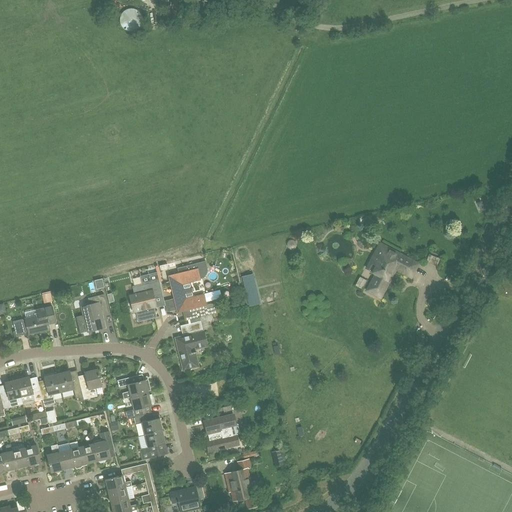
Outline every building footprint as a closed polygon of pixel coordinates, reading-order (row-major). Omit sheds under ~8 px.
[(141,27),(134,7),(121,12),(129,32),(141,27)] [(289,240),(287,244),(287,248),(290,250),(294,250),(296,247),(296,242),(293,240),(289,240)] [(370,286),(367,291),(368,291),(368,290),(381,296),(380,298),(383,293),(390,281),(394,272),(394,271),(394,270),(393,269),(393,268),(408,276),(415,262),(400,254),(399,257),(383,249),(380,247),(367,269),(374,273),(376,274),(370,286)] [(177,268),(179,273),(168,276),(177,312),(186,310),(188,320),(211,315),(211,314),(218,312),(218,310),(217,309),(217,308),(216,307),(216,306),(215,306),(214,305),(213,304),(212,304),(211,304),(206,305),(204,294),(185,299),(182,284),(200,280),(200,279),(201,279),(202,278),(204,277),(205,276),(206,275),(207,273),(207,271),(207,270),(207,268),(207,267),(206,261),(177,268)] [(254,273),(243,276),(250,306),(261,304),(254,273)] [(356,286),(363,289),(367,279),(360,276),(356,286)] [(102,279),(94,281),(96,288),(104,286),(102,279)] [(154,307),(156,307),(153,298),(163,295),(159,281),(133,287),(135,295),(132,295),(135,311),(136,311),(139,321),(156,317),(154,307)] [(53,301),(51,293),(42,295),(44,303),(53,301)] [(84,315),(76,317),(80,333),(88,331),(105,327),(102,315),(101,313),(108,312),(104,294),(86,298),(88,305),(82,307),(84,315)] [(15,331),(13,332),(14,338),(21,336),(21,335),(26,334),(26,332),(28,332),(29,334),(32,334),(49,330),(48,322),(55,320),(52,306),(36,310),(25,313),(26,319),(23,320),(23,319),(13,321),(15,331)] [(195,350),(207,347),(203,329),(201,321),(189,324),(191,334),(175,338),(183,370),(199,367),(195,350)] [(79,382),(83,396),(84,400),(98,396),(96,388),(101,387),(97,369),(84,372),(86,380),(79,382)] [(69,371),(57,374),(61,392),(73,389),(76,398),(83,396),(79,382),(79,380),(72,382),(69,371)] [(47,388),(40,390),(42,399),(44,406),(55,403),(53,394),(61,392),(57,374),(44,377),(47,388)] [(18,377),(17,379),(23,403),(34,400),(35,401),(42,399),(40,390),(39,387),(32,389),(29,377),(26,377),(24,376),(18,377)] [(134,376),(118,380),(119,387),(128,385),(130,391),(122,393),(124,399),(149,393),(147,387),(150,387),(148,380),(146,380),(145,380),(135,382),(134,376)] [(23,403),(17,379),(4,383),(7,395),(1,396),(1,399),(4,409),(11,407),(11,405),(23,403)] [(149,393),(124,399),(131,397),(134,409),(125,411),(127,418),(134,417),(143,415),(141,408),(152,405),(149,393)] [(48,411),(48,422),(56,423),(56,411),(48,411)] [(143,415),(134,417),(136,424),(141,422),(144,435),(163,430),(160,418),(151,420),(149,413),(143,415)] [(234,415),(204,422),(207,431),(209,431),(212,440),(206,442),(208,452),(239,444),(236,435),(232,436),(229,426),(236,424),(234,415)] [(117,421),(110,423),(112,431),(119,429),(117,421)] [(163,430),(144,435),(147,447),(140,449),(142,460),(159,456),(157,445),(166,443),(163,430)] [(109,431),(100,434),(101,439),(93,440),(94,443),(98,461),(99,461),(99,462),(100,463),(104,462),(105,460),(105,459),(110,458),(110,457),(115,456),(109,431)] [(94,443),(82,446),(87,463),(98,461),(94,443)] [(5,445),(7,452),(1,453),(5,471),(17,468),(13,451),(11,444),(5,445)] [(36,445),(24,448),(28,465),(40,462),(36,445)] [(51,446),(52,453),(47,455),(51,472),(63,469),(59,452),(57,445),(51,446)] [(81,467),(82,466),(82,465),(87,463),(82,446),(71,449),(75,466),(76,468),(77,468),(81,467)] [(28,465),(24,448),(13,451),(17,468),(28,465)] [(63,469),(75,466),(71,449),(59,452),(63,469)] [(250,459),(237,462),(239,471),(225,474),(228,488),(231,487),(234,501),(245,498),(247,508),(258,506),(255,495),(253,495),(247,469),(252,468),(250,459)] [(147,463),(133,467),(135,473),(143,471),(145,479),(151,478),(147,463)] [(123,475),(106,480),(108,491),(126,487),(131,486),(130,482),(125,483),(123,475)] [(188,488),(184,489),(170,492),(173,504),(178,502),(180,511),(186,511),(201,509),(195,486),(188,488)] [(126,487),(108,491),(111,503),(129,499),(126,487)] [(126,511),(132,511),(137,509),(136,505),(131,506),(129,499),(111,503),(113,511),(126,511)]
